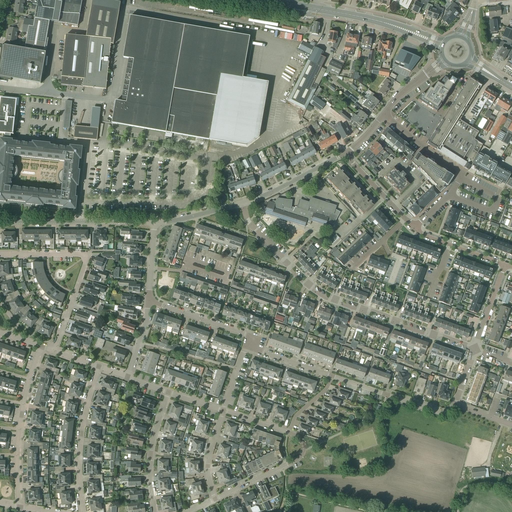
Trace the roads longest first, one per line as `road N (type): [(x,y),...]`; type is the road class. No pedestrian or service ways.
road 1 (residential): [(473,350),(313,293),(282,258)]
road 2 (residential): [(56,352),(88,254),(0,256)]
road 3 (primary): [(442,45),(365,18),(263,0)]
road 4 (residential): [(382,114),(460,173),(450,194),(414,227)]
road 5 (residential): [(19,507),(20,415),(41,346)]
road 6 (unclassified): [(0,227),(153,223)]
road 7 (residential): [(81,511),(80,434),(98,367)]
road 8 (residential): [(331,376),(441,415),(455,406)]
road 9 (residential): [(214,500),(300,458),(303,443),(289,432)]
road 10 (residential): [(154,511),(150,455),(168,393)]
